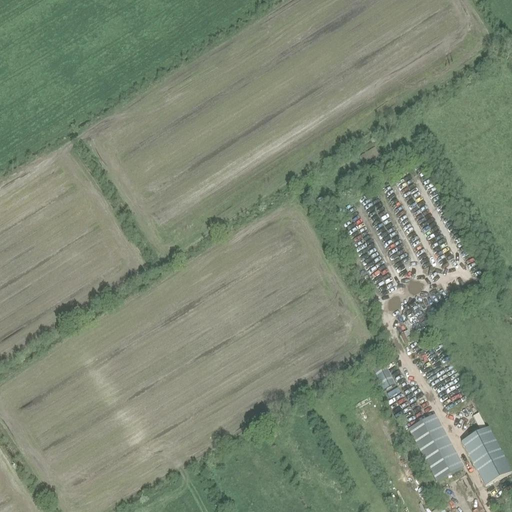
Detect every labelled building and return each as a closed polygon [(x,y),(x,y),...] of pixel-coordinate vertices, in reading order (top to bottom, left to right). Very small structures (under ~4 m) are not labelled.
[(381,158),(375,148),(359,157),(365,167),(381,158)] [(415,341),(409,331),(399,337),(405,347),(415,341)] [(395,387),(384,366),(374,371),(385,393),(395,387)] [(408,430),(436,484),(463,469),(435,416),(408,430)] [(461,443),(485,488),(511,474),(488,429),(461,443)]
